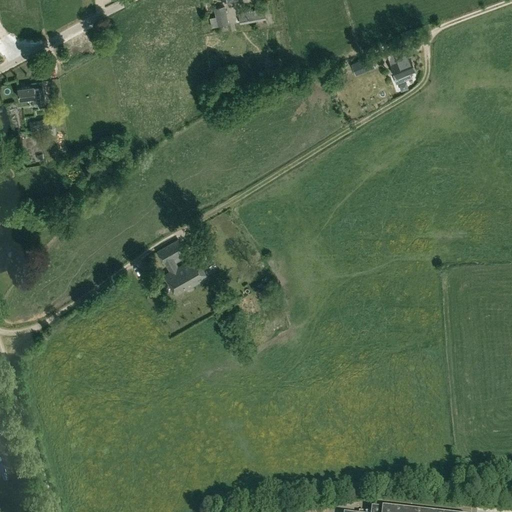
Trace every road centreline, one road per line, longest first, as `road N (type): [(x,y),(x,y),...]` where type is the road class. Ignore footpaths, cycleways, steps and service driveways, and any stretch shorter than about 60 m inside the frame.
road 1 (track): [(189,226),(417,89),(427,49)]
road 2 (unclassified): [(51,511),(0,358)]
road 3 (unclassified): [(0,70),(128,0)]
